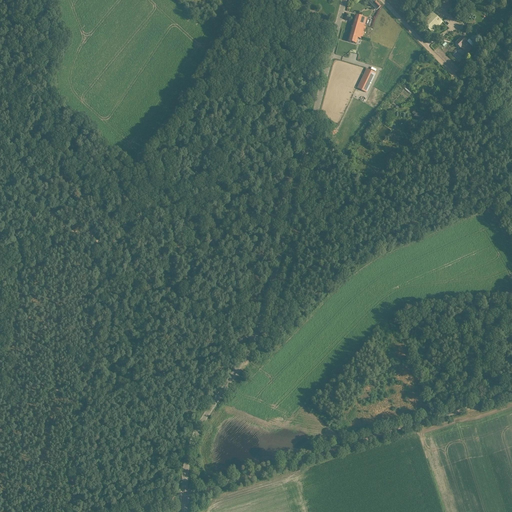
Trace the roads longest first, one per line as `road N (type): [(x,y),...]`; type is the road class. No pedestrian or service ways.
road 1 (tertiary): [(185,511),(184,480),(199,425),(260,324),(343,0)]
road 2 (track): [(474,402),(129,511)]
road 3 (track): [(63,511),(91,237)]
